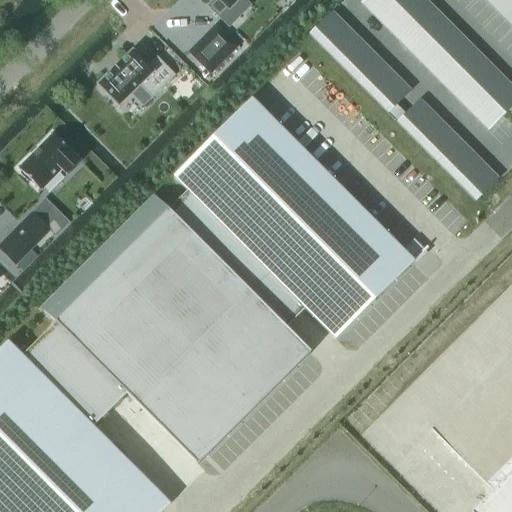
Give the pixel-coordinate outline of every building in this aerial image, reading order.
[(215,0),(208,7),(228,28),(251,5),(245,0),(215,0)] [(364,0),(360,4),(370,14),(384,0),(364,0)] [(390,0),(384,0),(370,14),(380,24),(397,7),(390,0)] [(403,0),(397,7),(407,16),(423,0),(403,0)] [(425,0),(423,0),(407,16),(417,26),(434,9),(425,0)] [(483,0),(496,12),(508,0),(483,0)] [(511,0),(508,0),(496,12),(511,29),(511,28),(511,0)] [(397,7),(380,24),(390,34),(407,16),(397,7)] [(434,9),(417,26),(426,36),(444,19),(434,9)] [(332,13),(310,35),(320,45),(342,23),(332,13)] [(407,16),(390,34),(399,43),(417,26),(407,16)] [(444,19),(426,36),(436,46),(453,28),(444,19)] [(342,23),(320,45),(330,55),(352,33),(342,23)] [(216,26),(189,53),(210,74),(237,48),(216,26)] [(417,26),(399,43),(409,53),(426,36),(417,26)] [(453,28),(436,46),(446,55),(463,38),(453,28)] [(352,33),(330,55),(339,65),(362,43),(352,33)] [(426,36),(409,53),(419,63),(436,46),(426,36)] [(463,38),(446,55),(456,65),(473,48),(463,38)] [(362,43),(339,65),(349,75),(371,53),(362,43)] [(436,46),(419,63),(429,73),(446,55),(436,46)] [(473,48),(456,65),(465,75),(483,58),(473,48)] [(157,57),(147,67),(132,52),(98,86),(119,107),(140,87),(152,99),(175,76),(157,57)] [(371,53),(349,75),(359,85),(381,63),(371,53)] [(446,55),(429,73),(438,82),(456,65),(446,55)] [(483,58),(465,75),(475,85),(492,68),(483,58)] [(381,63),(359,85),(369,95),(391,73),(381,63)] [(456,65),(438,82),(448,92),(465,75),(456,65)] [(492,68),(475,85),(485,95),(502,77),(492,68)] [(391,73),(369,95),(379,105),(401,83),(391,73)] [(465,75),(448,92),(458,102),(475,85),(465,75)] [(502,77),(485,95),(495,104),(511,87),(502,77)] [(401,83),(379,105),(389,115),(397,106),(411,93),(401,83)] [(475,85),(458,102),(468,112),(485,95),(475,85)] [(511,87),(495,104),(505,115),(511,107),(511,87)] [(485,95),(468,112),(477,122),(495,104),(485,95)] [(187,192),(168,212),(285,330),(305,310),(336,341),(413,264),(413,263),(402,251),(251,100),(173,178),(187,192)] [(406,115),(398,124),(408,134),(430,112),(420,102),(406,115)] [(495,104),(477,122),(487,132),(505,115),(495,104)] [(397,106),(389,115),(393,119),(402,111),(397,106)] [(402,111),(393,119),(398,124),(406,115),(402,111)] [(430,112),(408,134),(418,144),(440,122),(430,112)] [(440,122),(418,144),(428,154),(450,132),(440,122)] [(450,132),(428,154),(437,163),(460,141),(450,132)] [(52,135),(18,169),(41,191),(61,171),(67,176),(80,163),(52,135)] [(460,141),(437,163),(447,173),(469,151),(460,141)] [(469,151),(447,173),(457,183),(479,161),(469,151)] [(479,161),(457,183),(467,193),(489,171),(479,161)] [(489,171),(467,193),(477,203),(499,181),(489,171)] [(56,323),(22,357),(93,428),(127,394),(198,466),(310,355),(285,330),(168,212),(153,198),(42,309),(56,323)] [(32,214),(0,246),(0,249),(15,265),(49,231),(32,214)] [(0,511),(163,511),(170,506),(93,428),(22,357),(8,343),(0,350),(0,511)] [(511,511),(511,472),(472,511),(511,511)]
